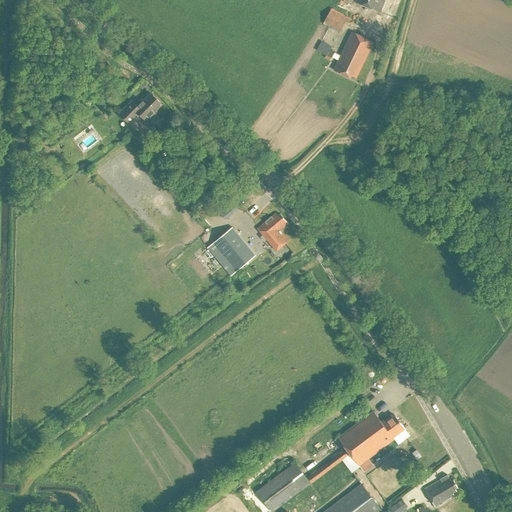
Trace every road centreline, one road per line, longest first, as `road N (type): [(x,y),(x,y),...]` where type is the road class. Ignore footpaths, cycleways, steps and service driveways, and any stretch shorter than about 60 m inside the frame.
road 1 (secondary): [(490,511),(408,358),(324,234),(77,0)]
road 2 (track): [(14,511),(37,470),(318,258)]
road 3 (track): [(511,100),(392,83),(362,133),(327,143),(278,187)]
